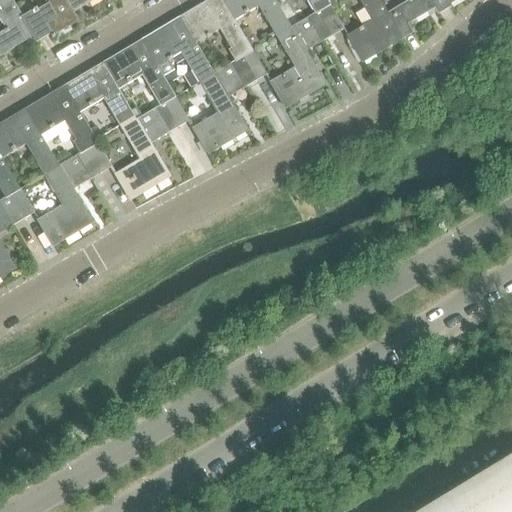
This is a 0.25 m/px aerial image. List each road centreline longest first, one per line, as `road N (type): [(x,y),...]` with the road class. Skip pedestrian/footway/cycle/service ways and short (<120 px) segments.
road 1 (residential): [(0,311),(391,97),(511,0)]
road 2 (tertiary): [(511,219),(27,511)]
road 3 (tertiary): [(115,511),(511,274)]
road 4 (residential): [(0,97),(168,0)]
road 5 (unclassified): [(375,511),(511,428)]
